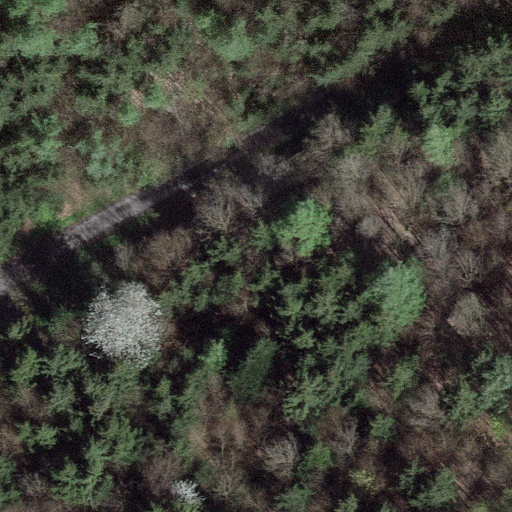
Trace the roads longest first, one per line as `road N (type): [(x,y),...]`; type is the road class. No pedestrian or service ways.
road 1 (track): [(0,285),(278,121),(511,1)]
road 2 (track): [(0,295),(161,511)]
